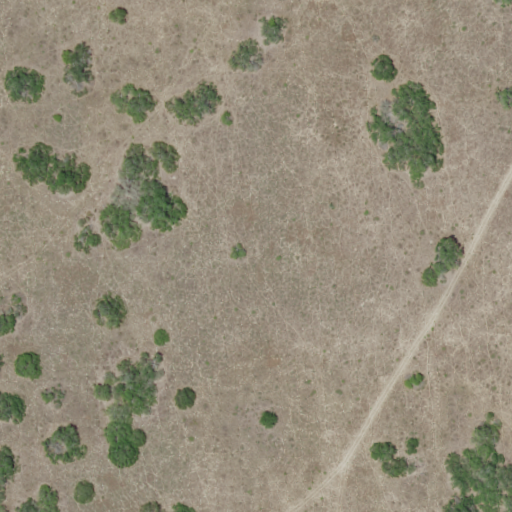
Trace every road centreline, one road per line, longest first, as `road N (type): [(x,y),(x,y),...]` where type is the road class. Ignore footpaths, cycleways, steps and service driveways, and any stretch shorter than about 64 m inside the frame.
road 1 (residential): [(511,173),(482,227),(429,367),(382,400),(316,511),(0,469)]
road 2 (residential): [(429,367),(448,386),(460,511)]
